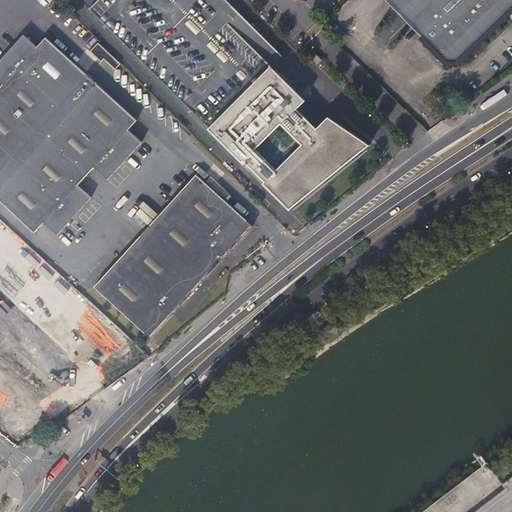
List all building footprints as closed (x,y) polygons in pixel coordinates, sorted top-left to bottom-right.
[(207,127),(271,66),(275,61),(282,55),(226,0),(96,0),(88,8),(207,127)] [(511,0),(386,0),(448,62),(459,62),(511,9),(511,0)] [(0,202),(32,232),(40,223),(54,235),(88,199),(74,186),(93,167),(106,179),(140,143),(126,130),(135,121),(44,37),(35,46),(22,34),(0,56),(0,82),(1,83),(0,84),(0,202)] [(96,38),(87,46),(98,57),(101,54),(112,66),(118,60),(96,38)] [(314,52),(309,56),(317,64),(321,59),(314,52)] [(271,66),(207,127),(242,162),(244,160),(265,181),(263,183),(290,209),(290,208),(368,144),(369,145),(370,144),(328,116),(316,128),(297,108),(305,99),(271,66)] [(252,229),(196,177),(94,288),(150,340),(252,229)] [(100,366),(126,338),(84,300),(58,328),(100,366)] [(30,404),(22,413),(35,425),(43,417),(30,404)] [(483,464),(468,477),(478,488),(493,475),(483,464)]
